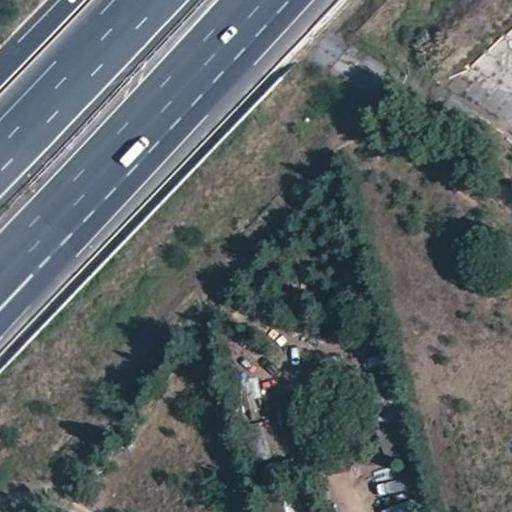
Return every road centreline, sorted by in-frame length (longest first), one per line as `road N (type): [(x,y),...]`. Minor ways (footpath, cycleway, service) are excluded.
road 1 (motorway): [(7,265),(252,0)]
road 2 (motorway): [(150,0),(0,155)]
